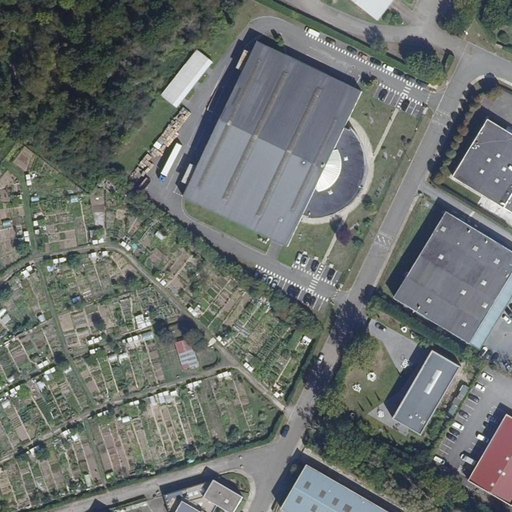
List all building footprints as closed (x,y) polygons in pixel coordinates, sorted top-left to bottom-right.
[(350,0),(378,22),(394,0),(350,0)] [(327,75),(257,42),(252,53),(243,71),(196,167),(188,184),(182,196),(287,247),(302,214),(307,216),(306,217),(312,218),(317,218),(323,217),(329,216),(337,213),(340,211),(343,210),(347,207),(349,205),(352,202),(356,198),(359,195),(361,190),(362,187),(360,185),(358,184),(360,178),(361,174),(362,169),(363,164),(362,157),(361,150),(363,149),(362,144),(360,139),(357,133),(353,129),(350,126),(349,129),(344,127),(362,91),(340,81),(338,86),(325,79),(327,75)] [(243,71),(252,53),(244,49),(235,67),(243,71)] [(212,61),(198,50),(162,97),(176,108),(212,61)] [(340,81),(327,75),(325,79),(338,86),(340,81)] [(505,130),(488,119),(453,176),(511,211),(511,134),(505,130)] [(190,163),(181,181),(188,184),(196,167),(190,163)] [(511,273),(511,252),(446,212),(394,297),(470,344),(511,273)] [(511,273),(470,344),(480,351),(511,297),(511,273)] [(183,369),(198,365),(192,348),(178,353),(183,369)] [(460,367),(433,351),(393,417),(420,433),(460,367)] [(511,416),(507,414),(469,480),(511,504),(511,416)] [(390,511),(308,464),(282,509),(288,511),(390,511)] [(214,481),(165,496),(170,511),(213,511),(217,505),(229,511),(234,511),(242,500),(243,498),(214,481)]
